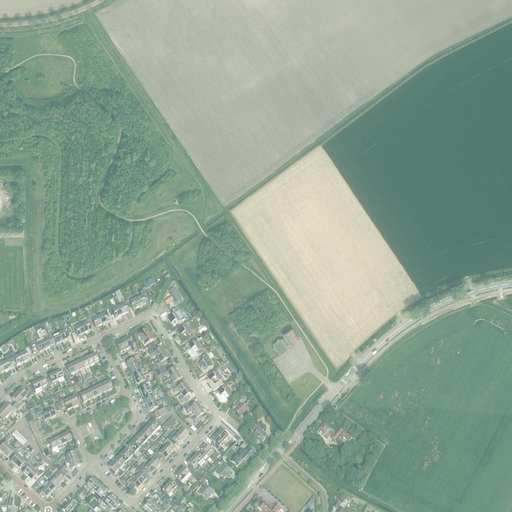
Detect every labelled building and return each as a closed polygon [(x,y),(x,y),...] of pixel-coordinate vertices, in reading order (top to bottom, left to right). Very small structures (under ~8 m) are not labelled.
[(150,286),(155,283),(152,278),(147,281),(147,283),(144,285),(146,289),(150,287),(150,286)] [(173,288),(169,291),(177,303),(181,300),(178,297),(179,296),(173,288)] [(139,293),(140,295),(137,296),(138,298),(136,299),(139,307),(146,304),(144,300),(147,299),(144,291),(139,293)] [(126,301),(129,308),(131,307),(133,310),(139,307),(136,299),(133,300),(132,298),(126,301)] [(118,308),(122,315),(129,312),(127,309),(129,308),(126,301),(120,304),(121,306),(118,308)] [(122,315),(118,308),(116,309),(115,307),(109,310),(112,316),(114,315),(116,319),(122,315)] [(174,314),(168,318),(171,323),(174,327),(183,321),(180,317),(182,316),(177,308),(172,311),(174,314)] [(98,317),(102,325),(109,322),(107,318),(109,317),(106,311),(100,314),(101,316),(98,317)] [(88,319),(92,326),(94,325),(96,328),(102,325),(98,317),(96,318),(95,316),(88,319)] [(81,325),(85,333),(91,330),(90,327),(92,326),(88,319),(82,322),(83,324),(81,325)] [(85,333),(81,325),(78,327),(77,325),(71,328),(74,334),(76,333),(78,336),(85,333)] [(177,331),(180,335),(177,336),(183,344),(195,336),(193,333),(187,325),(177,331)] [(58,334),(62,342),(68,339),(67,337),(70,336),(65,327),(60,330),(62,333),(58,334)] [(292,328),(283,334),(285,337),(282,339),(282,338),(273,344),(280,355),(289,349),(287,346),(290,344),(291,346),(300,340),(292,328)] [(146,329),(139,334),(145,344),(154,338),(152,335),(150,336),(146,329)] [(62,342),(58,334),(55,336),(53,333),(48,335),(53,344),(55,343),(56,345),(62,342)] [(40,339),(45,350),(51,347),(50,346),(53,344),(48,335),(40,339)] [(128,338),(122,341),(126,350),(131,348),(132,351),(134,350),(136,353),(138,352),(133,341),(130,342),(128,338)] [(31,343),(29,344),(33,354),(36,353),(38,351),(39,353),(45,350),(41,343),(40,339),(36,341),(31,343)] [(205,351),(197,340),(187,347),(190,350),(187,352),(193,359),(205,351)] [(126,350),(122,341),(115,344),(120,353),(126,350)] [(155,355),(157,358),(164,353),(161,348),(158,350),(157,347),(149,353),(152,357),(155,355)] [(20,355),(24,362),(28,360),(27,360),(30,358),(29,356),(31,355),(28,348),(22,351),(23,353),(20,355)] [(12,353),(8,355),(10,357),(13,364),(16,362),(17,365),(20,363),(20,364),(24,362),(20,355),(18,356),(17,353),(13,355),(12,353)] [(90,356),(94,364),(99,361),(95,353),(90,356)] [(164,353),(157,358),(159,361),(156,363),(159,368),(167,363),(165,360),(168,358),(164,353)] [(208,369),(213,366),(210,363),(212,362),(207,354),(202,357),(204,360),(198,364),(201,369),(206,366),(208,369)] [(3,363),(1,364),(4,372),(9,370),(8,369),(11,368),(10,365),(13,364),(10,357),(8,355),(5,356),(6,359),(2,360),(3,363)] [(94,364),(90,356),(85,358),(89,366),(94,364)] [(81,361),(84,368),(89,366),(85,358),(81,361)] [(126,363),(129,369),(137,365),(135,359),(126,363)] [(84,368),(81,361),(76,363),(80,371),(84,368)] [(71,365),(75,373),(80,371),(76,363),(71,365)] [(75,373),(71,365),(66,368),(70,375),(75,373)] [(132,374),(140,370),(137,365),(129,369),(132,374)] [(168,375),(170,378),(177,374),(174,368),(172,370),(170,368),(162,373),(165,377),(168,375)] [(54,373),(58,380),(63,377),(64,379),(67,378),(64,371),(61,372),(60,370),(54,373)] [(132,374),(134,379),(143,375),(140,370),(132,374)] [(217,370),(207,377),(210,380),(207,382),(213,391),(223,385),(220,380),(223,379),(217,370)] [(49,378),(47,379),(50,386),(53,385),(52,383),(55,381),(56,383),(58,382),(58,380),(54,373),(48,376),(49,378)] [(172,388),(180,383),(178,380),(181,379),(177,374),(170,378),(172,381),(169,383),(172,388)] [(141,383),(143,385),(149,382),(148,379),(145,381),(143,375),(134,379),(137,385),(141,383)] [(43,378),(38,381),(41,388),(47,385),(47,387),(50,386),(47,379),(44,380),(43,378)] [(41,388),(38,381),(32,384),(33,386),(30,387),(33,394),(36,393),(35,391),(41,388)] [(104,384),(107,391),(113,389),(109,381),(104,384)] [(142,396),(150,392),(148,386),(151,385),(149,382),(143,385),(144,388),(139,390),(142,396)] [(178,390),(180,393),(187,389),(184,384),(181,385),(180,383),(172,388),(175,392),(178,390)] [(107,391),(104,384),(99,386),(103,394),(107,391)] [(217,392),(218,394),(216,395),(218,397),(217,397),(222,405),(228,401),(226,398),(225,399),(222,395),(226,392),(229,397),(233,394),(227,385),(217,392)] [(94,388),(98,396),(103,394),(99,386),(94,388)] [(89,391),(93,398),(98,396),(94,388),(89,391)] [(18,392),(16,394),(23,400),(25,397),(28,400),(32,395),(26,389),(24,392),(20,389),(18,392)] [(187,389),(180,393),(182,396),(179,398),(182,403),(190,398),(188,395),(191,394),(187,389)] [(93,398),(89,391),(84,393),(88,401),(93,398)] [(68,399),(73,408),(79,405),(77,402),(79,400),(76,392),(71,394),(72,397),(68,399)] [(142,396),(144,401),(153,397),(150,392),(142,396)] [(88,401),(84,393),(79,395),(83,403),(88,401)] [(23,400),(16,394),(14,396),(14,395),(11,398),(15,402),(12,404),(18,410),(22,405),(20,403),(23,400)] [(153,397),(144,401),(147,406),(155,402),(153,397)] [(73,408),(68,399),(65,401),(63,398),(58,400),(62,409),(65,407),(67,411),(73,408)] [(247,417),(250,413),(246,410),(248,408),(239,401),(235,405),(240,409),(237,412),(241,415),(243,413),(247,417)] [(161,410),(163,409),(165,408),(163,405),(158,408),(155,402),(147,406),(150,412),(154,410),(155,412),(158,411),(161,410)] [(191,410),(193,413),(200,409),(197,404),(195,405),(193,403),(185,408),(188,413),(191,410)] [(3,407),(2,409),(8,415),(11,412),(13,415),(17,410),(12,405),(9,407),(6,404),(3,407)] [(58,405),(55,406),(54,404),(50,406),(52,410),(47,412),(50,419),(56,416),(54,413),(57,411),(57,412),(61,410),(58,405)] [(8,415),(2,409),(0,410),(0,421),(3,425),(8,420),(5,418),(8,415)] [(50,419),(47,412),(43,414),(40,409),(35,412),(39,418),(42,417),(44,422),(50,419)] [(200,409),(193,413),(195,416),(192,419),(195,423),(203,418),(201,415),(204,414),(200,409)] [(149,424),(155,431),(160,426),(153,420),(149,424)] [(257,423),(255,426),(253,428),(257,431),(255,434),(263,441),(267,436),(262,432),(264,429),(257,423)] [(145,429),(151,435),(155,431),(149,424),(145,429)] [(180,432),(177,434),(183,440),(188,435),(186,433),(188,431),(181,424),(177,429),(180,432)] [(324,425),(319,430),(327,438),(330,435),(333,437),(332,438),(337,443),(343,437),(341,435),(344,431),(344,430),(341,428),(335,435),(324,425)] [(140,433),(147,440),(151,435),(145,429),(140,433)] [(216,434),(223,441),(227,437),(229,439),(232,436),(225,429),(223,431),(220,429),(216,434)] [(343,437),(348,442),(352,438),(344,431),(341,435),(343,437)] [(63,435),(67,443),(72,440),(68,433),(63,435)] [(136,437),(143,444),(147,440),(140,433),(136,437)] [(167,439),(174,445),(176,443),(178,445),(183,440),(177,434),(175,437),(172,434),(167,439)] [(223,441),(216,434),(211,439),(214,442),(211,444),(218,451),(222,447),(219,445),(223,441)] [(58,437),(62,445),(67,443),(63,435),(58,437)] [(60,455),(57,447),(62,445),(58,437),(53,440),(60,455)] [(143,444),(136,437),(132,442),(139,448),(143,444)] [(0,447),(0,450),(3,453),(9,447),(5,443),(7,441),(5,439),(0,444),(2,446),(0,447)] [(166,446),(163,449),(169,455),(174,450),(172,448),(174,445),(167,439),(163,443),(166,446)] [(52,450),(53,452),(56,451),(58,456),(60,455),(53,440),(48,442),(52,450)] [(139,448),(132,442),(128,446),(135,453),(139,448)] [(244,443),(239,447),(242,449),(231,461),(236,467),(243,459),(245,461),(250,456),(248,454),(252,450),(244,443)] [(202,454),(207,460),(209,458),(206,455),(211,450),(205,445),(201,450),(204,452),(202,454)] [(14,446),(12,449),(9,447),(3,453),(7,457),(10,454),(12,456),(17,450),(18,449),(14,446)] [(121,454),(128,460),(132,456),(125,449),(121,454)] [(158,449),(154,453),(160,460),(163,457),(165,459),(169,455),(163,449),(161,452),(158,449)] [(11,461),(15,465),(21,458),(22,456),(19,453),(20,452),(17,450),(12,456),(14,457),(11,461)] [(66,464),(78,459),(75,452),(66,457),(67,461),(65,462),(66,464)] [(152,460),(150,463),(156,469),(160,464),(158,462),(160,460),(154,453),(149,458),(152,460)] [(121,454),(117,458),(124,464),(126,466),(128,468),(130,466),(128,464),(127,465),(125,463),(128,460),(121,454)] [(207,460),(202,454),(200,456),(197,454),(192,458),(201,466),(207,460)] [(23,465),(25,467),(31,460),(29,458),(28,460),(26,458),(24,461),(21,458),(15,465),(19,469),(23,465)] [(113,462),(120,469),(124,464),(117,458),(113,462)] [(196,471),(194,468),(196,466),(199,469),(201,466),(192,458),(188,463),(191,466),(189,468),(194,473),(196,471)] [(78,459),(66,464),(67,467),(70,466),(71,469),(81,465),(78,459)] [(23,473),(27,477),(34,470),(36,468),(30,462),(31,460),(25,467),(27,469),(23,473)] [(113,462),(109,467),(115,473),(118,471),(120,473),(117,475),(120,477),(124,473),(122,471),(120,469),(113,462)] [(140,468),(147,474),(149,472),(151,474),(156,469),(150,463),(147,466),(144,463),(140,468)] [(228,475),(231,472),(223,466),(217,473),(223,479),(227,474),(228,475)] [(179,472),(185,477),(190,473),(192,475),(194,473),(189,468),(187,470),(184,467),(179,472)] [(138,475),(136,478),(142,483),(146,478),(144,476),(147,474),(140,468),(136,473),(138,475)] [(34,470),(27,477),(31,481),(35,477),(37,479),(42,474),(40,472),(38,474),(34,470)] [(54,478),(59,484),(64,479),(62,478),(65,475),(60,471),(57,473),(58,474),(54,478)] [(176,481),(182,487),(184,485),(181,482),(185,477),(179,472),(175,477),(178,479),(176,481)] [(59,484),(54,478),(50,475),(48,478),(51,481),(49,483),(55,489),(59,484)] [(142,483),(136,478),(133,480),(130,477),(126,482),(133,488),(135,486),(137,488),(142,483)] [(92,489),(97,483),(92,479),(87,485),(92,489)] [(171,481),(166,485),(172,491),(174,493),(176,491),(174,489),(177,486),(180,489),(182,487),(176,481),(174,483),(171,481)] [(45,487),(51,493),(55,489),(49,483),(45,487)] [(92,489),(96,493),(102,488),(97,483),(92,489)] [(172,491),(166,485),(162,490),(165,493),(163,495),(166,497),(164,500),(168,504),(170,502),(169,500),(171,498),(168,495),(172,491)] [(210,495),(213,492),(205,486),(199,493),(205,499),(209,494),(210,495)] [(46,498),(51,493),(45,487),(40,492),(46,498)] [(95,495),(99,499),(102,501),(107,495),(105,494),(106,492),(102,488),(96,493),(96,494),(95,495)] [(81,500),(83,498),(78,492),(75,495),(78,497),(75,500),(80,505),(82,502),(81,500)] [(145,505),(150,510),(155,504),(162,497),(157,492),(155,494),(158,497),(153,502),(150,499),(145,505)] [(106,507),(107,509),(115,500),(110,496),(109,497),(107,495),(102,501),(104,503),(105,502),(108,505),(106,507)] [(113,511),(116,511),(121,508),(118,506),(120,505),(115,500),(107,509),(109,511),(112,508),(114,511),(113,511)] [(341,503),(337,501),(334,507),(337,509),(338,509),(336,511),(346,511),(347,511),(340,507),(339,507),(341,503)] [(278,511),(281,509),(276,504),(273,506),(272,506),(271,506),(270,506),(270,507),(265,502),(260,508),(263,511),(262,511),(278,511)] [(64,511),(69,511),(76,505),(74,503),(72,505),(69,503),(62,510),(64,511)]
